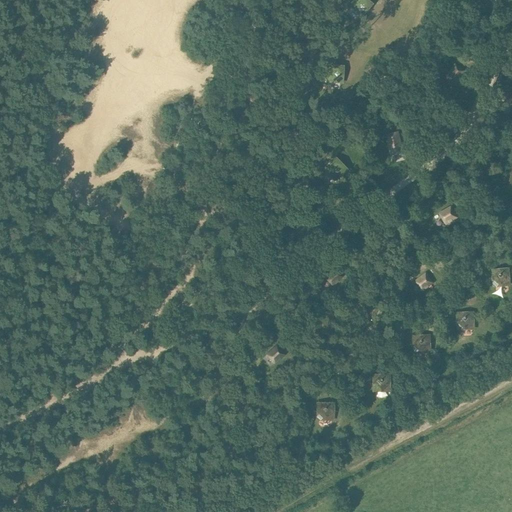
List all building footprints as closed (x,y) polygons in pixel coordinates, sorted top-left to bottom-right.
[(369,0),(354,0),(350,6),(363,16),(373,4),(369,0)] [(467,70),(455,63),(447,75),(459,83),(467,70)] [(327,65),(326,82),(342,83),(343,66),(327,65)] [(511,109),(511,91),(502,100),(511,110),(511,109)] [(403,152),(399,131),(385,134),(390,155),(403,152)] [(346,169),(335,157),(323,169),(335,181),(346,169)] [(458,217),(451,206),(439,213),(446,224),(458,217)] [(343,277),(333,267),(323,277),(333,287),(343,277)] [(511,286),(510,267),(491,269),(493,287),(511,286)] [(434,283),(426,272),(415,280),(423,291),(434,283)] [(475,329),(475,311),(456,312),(457,330),(475,329)] [(432,352),(431,333),(412,334),(413,353),(432,352)] [(285,355),(276,345),(266,354),(274,364),(285,355)] [(390,392),(390,373),(372,373),(372,392),(390,392)] [(335,402),(316,402),(316,420),(334,421),(335,402)]
